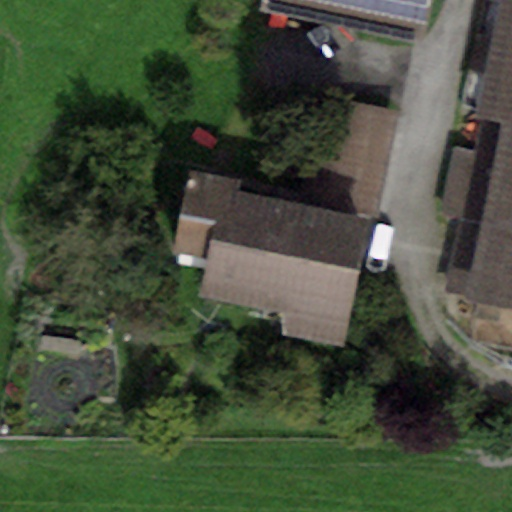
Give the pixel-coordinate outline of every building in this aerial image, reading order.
[(424,0),(261,0),(258,24),(416,51),(424,0)] [(511,44),(455,301),(511,313),(511,44)] [(344,156),(392,165),(401,121),(353,112),(344,156)] [(378,221),(386,167),(341,160),(347,116),(339,115),(324,212),(378,221)] [(372,236),(187,207),(166,337),(352,366),(372,236)]
